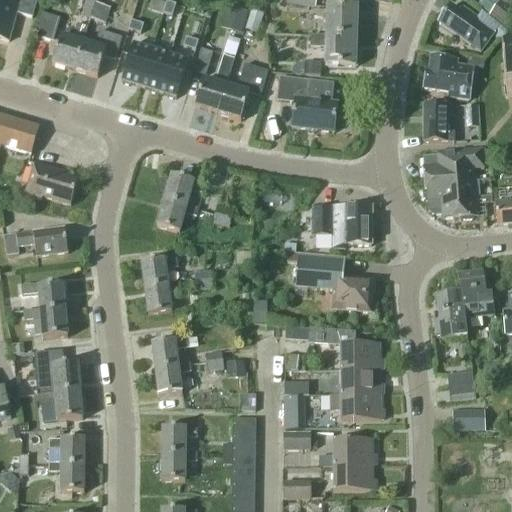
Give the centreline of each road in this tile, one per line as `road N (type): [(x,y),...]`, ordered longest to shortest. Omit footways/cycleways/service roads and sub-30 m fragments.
road 1 (residential): [(126,511),(127,428),(101,241),(132,130)]
road 2 (residential): [(426,511),(412,312),(432,241)]
road 3 (residential): [(389,173),(287,169),(132,130)]
road 4 (residential): [(389,173),(394,64),(415,0)]
road 5 (residential): [(132,130),(0,91)]
